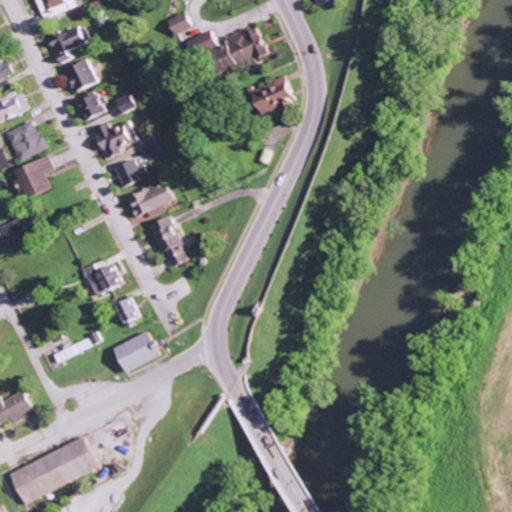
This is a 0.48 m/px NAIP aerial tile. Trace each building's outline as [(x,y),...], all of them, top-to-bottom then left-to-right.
[(39,0),(46,20),(79,8),(76,0),(39,0)] [(171,20),(177,35),(195,28),(189,13),(171,20)] [(64,60),(92,47),(82,26),(54,39),(64,60)] [(214,31),(191,43),(199,60),(224,47),(235,69),(257,59),(260,64),(273,58),(257,26),(221,44),(214,31)] [(0,85),(17,77),(7,57),(0,60),(0,85)] [(70,69),(79,93),(100,86),(91,62),(70,69)] [(287,76),(262,87),(275,115),(299,104),(287,76)] [(16,112),(19,117),(34,110),(27,93),(1,105),(7,116),(16,112)] [(85,122),(108,116),(102,94),(79,99),(85,122)] [(124,115),(141,109),(137,95),(120,101),(124,115)] [(11,132),(23,162),(51,151),(38,121),(11,132)] [(98,131),(106,159),(125,154),(125,153),(140,149),(132,122),(98,131)] [(144,148),(151,163),(164,156),(158,141),(144,148)] [(0,156),(0,165),(3,170),(13,165),(7,153),(0,156)] [(59,190),(52,175),(59,172),(53,158),(22,173),(26,180),(19,183),(24,195),(31,191),(36,201),(59,190)] [(142,168),(137,159),(118,170),(130,189),(153,176),(147,165),(142,168)] [(139,220),(150,215),(151,216),(179,203),(170,184),(151,193),(149,189),(129,198),(139,220)] [(3,227),(7,236),(0,238),(0,242),(5,253),(38,238),(28,216),(3,227)] [(176,268),(192,261),(173,217),(153,226),(165,254),(169,252),(176,268)] [(97,296),(123,287),(117,268),(101,273),(98,264),(88,268),(97,296)] [(126,305),(130,323),(139,321),(136,303),(126,305)] [(120,346),(130,371),(168,355),(162,341),(158,342),(154,332),(120,346)] [(70,349),(57,355),(61,364),(96,347),(92,338),(70,348),(70,349)] [(0,428),(39,413),(30,392),(0,404),(0,428)] [(30,503),(105,467),(90,437),(15,473),(30,503)]
